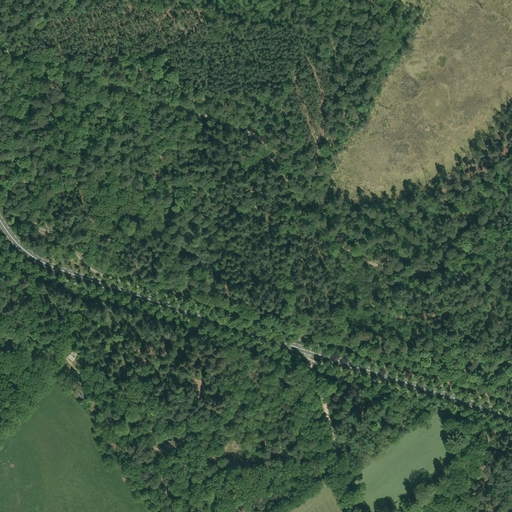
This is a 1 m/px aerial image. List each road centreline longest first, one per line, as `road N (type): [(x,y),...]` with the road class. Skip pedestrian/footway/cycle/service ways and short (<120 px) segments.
road 1 (primary): [(511,417),(48,265),(0,220)]
road 2 (track): [(60,355),(100,397),(133,404),(190,480),(185,511)]
road 3 (track): [(231,511),(278,478),(337,460)]
